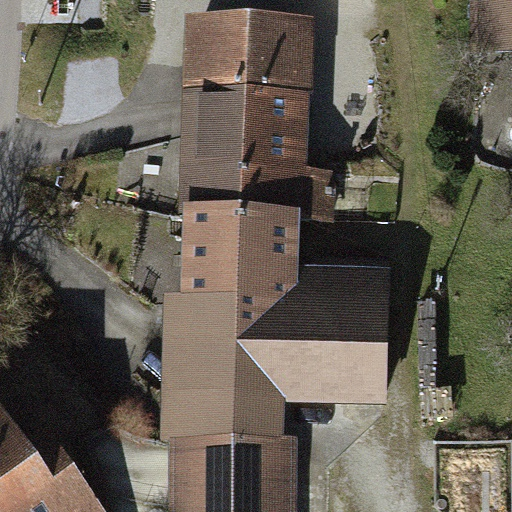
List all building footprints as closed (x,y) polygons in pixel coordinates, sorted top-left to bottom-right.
[(511,0),(470,0),(471,60),(511,59),(511,0)] [(187,18),(185,92),(313,96),(315,22),(187,18)] [(185,92),(181,212),(302,216),(330,217),(332,174),(310,173),(313,96),(185,92)] [(300,271),(302,216),(181,212),(178,299),(166,298),(162,444),(174,445),(171,511),(299,511),(302,444),(286,443),(287,405),(386,408),(391,274),(300,271)] [(0,511),(104,511),(46,429),(29,442),(3,405),(0,406),(0,511)]
